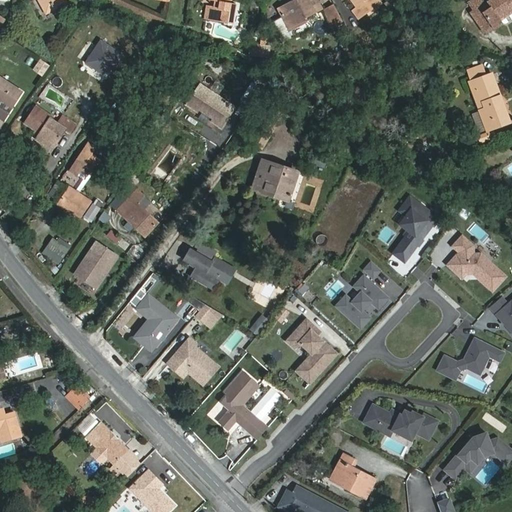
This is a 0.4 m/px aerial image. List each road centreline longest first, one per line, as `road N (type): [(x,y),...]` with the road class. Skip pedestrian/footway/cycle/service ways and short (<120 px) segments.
road 1 (tertiary): [(0,238),(55,312),(228,496)]
road 2 (residential): [(373,346),(228,496)]
road 3 (residential): [(373,346),(417,295),(433,294),(446,306),(446,322),(412,359),(396,362)]
